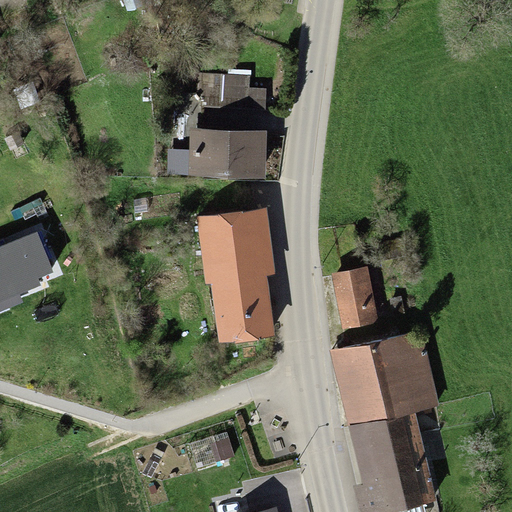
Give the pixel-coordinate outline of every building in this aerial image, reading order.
[(259,81),(200,78),(198,106),(257,109),(259,81)] [(257,129),(187,129),(187,175),(257,175),(257,129)] [(252,212),(200,219),(217,342),(269,335),(252,212)] [(53,271),(37,232),(0,247),(0,301),(40,285),(37,278),(53,271)] [(346,352),(381,344),(363,269),(328,278),(346,352)] [(167,310),(143,310),(143,331),(167,331),(167,310)] [(346,352),(329,356),(347,428),(404,414),(437,407),(419,335),(381,344),(346,352)] [(373,511),(425,500),(404,414),(347,428),(361,488),(353,490),(358,511),(373,511)]
